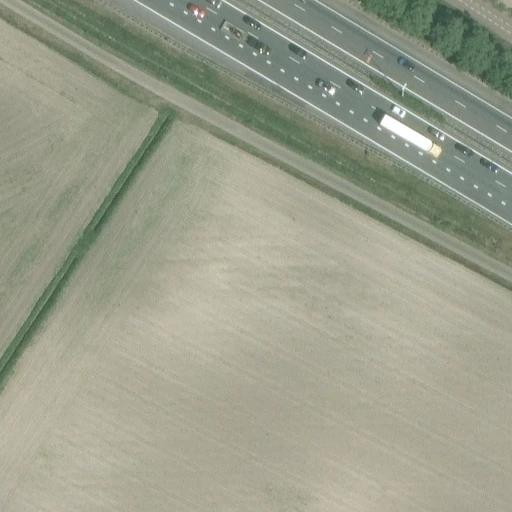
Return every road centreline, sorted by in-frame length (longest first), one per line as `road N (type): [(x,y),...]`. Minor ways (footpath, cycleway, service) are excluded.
road 1 (unclassified): [(0,0),(511,276)]
road 2 (motorway): [(188,0),(511,192)]
road 3 (motorway): [(511,132),(290,0)]
